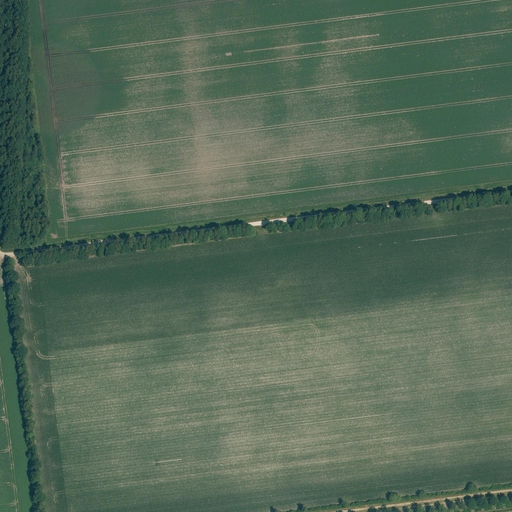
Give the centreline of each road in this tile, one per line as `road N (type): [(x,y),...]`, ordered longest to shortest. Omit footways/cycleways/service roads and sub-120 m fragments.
road 1 (track): [(511,192),(0,253)]
road 2 (track): [(0,148),(7,0)]
